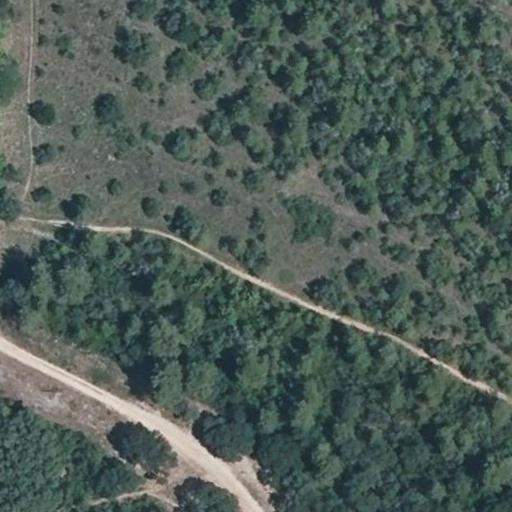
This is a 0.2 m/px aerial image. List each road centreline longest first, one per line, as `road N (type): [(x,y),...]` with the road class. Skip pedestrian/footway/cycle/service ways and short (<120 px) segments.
road 1 (track): [(0,222),(123,225),(167,239),(511,402)]
road 2 (track): [(191,448),(0,344)]
